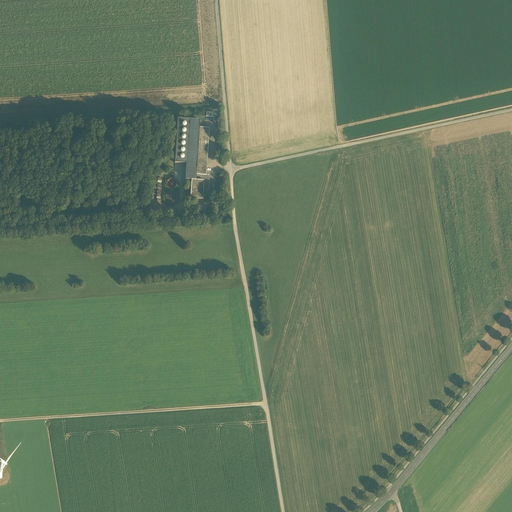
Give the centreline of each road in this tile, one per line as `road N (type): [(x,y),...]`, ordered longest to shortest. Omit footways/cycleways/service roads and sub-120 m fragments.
road 1 (track): [(282,511),(230,170)]
road 2 (track): [(511,109),(230,170)]
road 3 (track): [(264,404),(0,420)]
road 4 (secondary): [(392,488),(511,346)]
road 5 (track): [(230,170),(216,0)]
